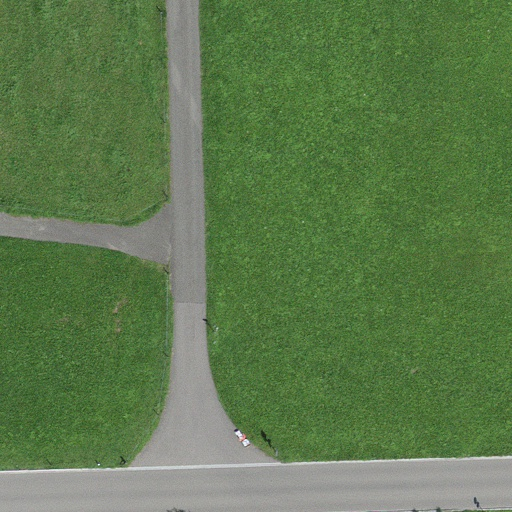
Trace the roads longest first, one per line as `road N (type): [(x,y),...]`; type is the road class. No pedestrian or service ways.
road 1 (unclassified): [(196,491),(183,0)]
road 2 (tertiary): [(511,482),(196,491)]
road 3 (tertiary): [(196,491),(0,498)]
